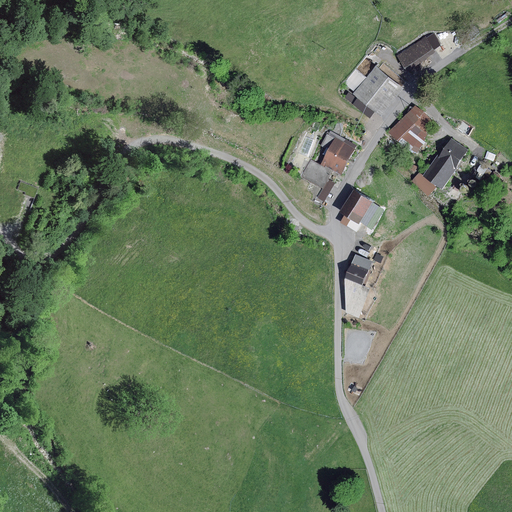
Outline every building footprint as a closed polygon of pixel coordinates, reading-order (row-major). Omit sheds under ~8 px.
[(427,36),(398,55),(407,68),(436,49),(427,36)] [(406,88),(378,66),(368,79),(356,69),(345,84),(356,92),(354,94),(359,98),(354,104),(372,119),(378,112),(383,116),(406,88)] [(427,112),(417,106),(390,133),(418,154),(427,141),(436,123),(427,112)] [(358,149),(337,137),(322,166),(312,160),(303,177),(324,188),(325,189),(330,180),(335,172),(343,176),(358,149)] [(471,150),(453,139),(442,157),(440,155),(426,176),(447,190),(460,169),(459,169),(471,150)] [(421,173),(413,181),(431,196),(439,188),(421,173)] [(337,184),(330,180),(325,189),(324,188),(319,198),(327,202),(337,184)] [(474,186),(475,187),(476,188),(477,188),(479,188),(480,187),(481,186),(481,185),(481,184),(481,182),(480,181),(479,180),(478,180),(476,180),(475,180),(474,181),(473,182),(473,184),(473,185),(474,186)] [(468,194),(470,194),(471,193),(472,192),(473,191),(473,189),(473,188),(472,187),(471,186),(470,185),(468,185),(467,185),(466,186),(465,187),(464,189),(464,190),(465,191),(465,192),(467,193),(468,194)] [(378,202),(358,189),(343,212),(348,215),(343,223),(359,233),(364,226),(367,228),(381,206),(377,203),(378,202)] [(376,262),(358,255),(348,279),(366,286),(376,262)] [(366,286),(348,279),(349,313),(362,318),(374,289),(366,286)]
